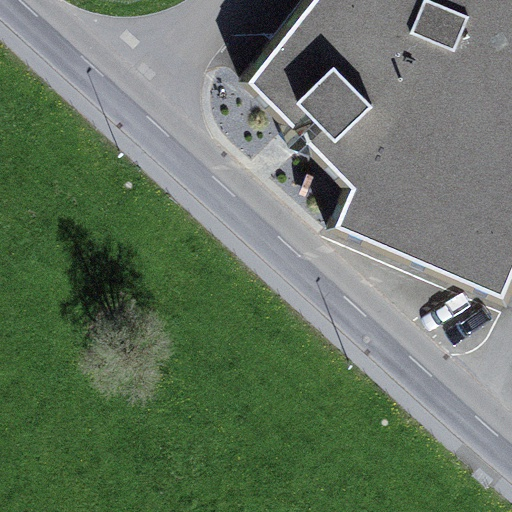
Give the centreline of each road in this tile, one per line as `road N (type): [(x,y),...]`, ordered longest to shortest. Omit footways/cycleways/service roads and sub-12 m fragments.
road 1 (residential): [(132,102),(511,444)]
road 2 (residential): [(18,0),(132,102)]
road 3 (residential): [(132,102),(218,0)]
